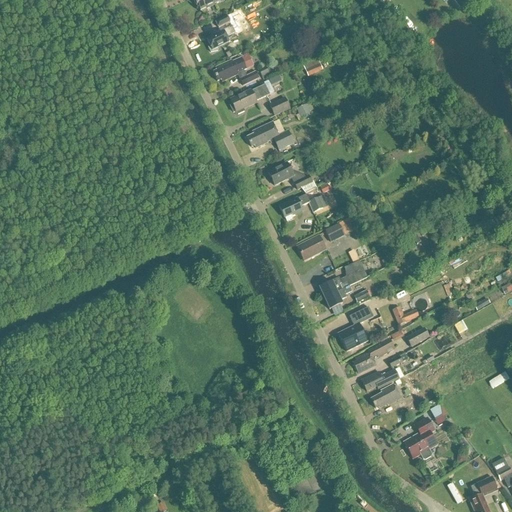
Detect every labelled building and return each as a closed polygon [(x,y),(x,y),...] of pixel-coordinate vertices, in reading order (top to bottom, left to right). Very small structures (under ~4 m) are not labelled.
[(198,7),(200,12),(207,9),(207,10),(214,7),(214,5),(218,3),(216,0),(194,0),(193,1),(196,7),(198,7)] [(470,0),(450,0),(461,10),(470,0)] [(241,18),(238,12),(215,23),(218,30),(241,18)] [(208,48),(210,53),(218,52),(217,49),(228,43),(226,38),(235,34),(232,27),(225,30),(226,32),(223,33),(223,32),(206,40),(209,47),(208,48)] [(401,46),(410,45),(410,38),(401,39),(401,46)] [(221,83),(237,75),(242,87),(258,79),(255,73),(246,77),(243,71),(246,70),(241,59),(232,63),(232,61),(215,68),(216,72),(213,73),(217,82),(220,80),(221,83)] [(303,68),(308,78),(322,72),(317,61),(303,68)] [(420,82),(429,79),(427,72),(418,74),(420,82)] [(230,101),(233,106),(230,107),(233,114),(236,113),(236,114),(237,113),(238,116),(244,113),(243,111),(256,104),(256,103),(269,96),(265,87),(251,93),(250,92),(230,101)] [(436,104),(444,101),(441,94),(433,98),(436,104)] [(270,107),(274,117),(289,111),(285,100),(270,107)] [(298,113),(302,122),(312,117),(308,108),(298,113)] [(274,143),(278,152),(293,144),(288,132),(279,137),(272,123),(252,133),(253,135),(246,139),(251,148),(254,147),(255,149),(269,143),(270,144),(274,143)] [(293,184),(297,191),(311,184),(308,177),(304,179),(303,176),(292,172),(290,173),(286,164),(267,174),(274,187),(291,178),(294,184),(293,184)] [(328,173),(331,178),(342,173),(339,167),(328,173)] [(319,189),(323,195),(330,191),(326,185),(319,189)] [(323,209),(318,199),(309,203),(306,196),(297,200),(279,208),(284,219),(291,216),(292,217),(302,212),(300,208),(309,204),(313,213),(323,209)] [(344,236),(338,225),(324,232),(330,243),(344,236)] [(412,236),(416,245),(421,243),(417,233),(412,236)] [(306,258),(307,261),(326,251),(318,237),(307,242),(309,245),(298,251),(303,259),(306,258)] [(331,284),(319,290),(324,300),(337,294),(363,280),(359,273),(340,282),(339,279),(331,283),(331,284)] [(337,294),(324,300),(329,311),(342,305),(340,302),(346,299),(345,296),(352,293),(349,288),(363,281),(363,280),(337,294)] [(500,290),(504,296),(508,294),(506,290),(511,287),(509,285),(500,290)] [(366,292),(353,298),(356,305),(369,299),(366,292)] [(473,307),(477,313),(490,306),(486,299),(473,307)] [(408,322),(403,308),(393,312),(398,326),(408,322)] [(358,326),(359,326),(373,319),(368,309),(349,318),(354,328),(358,326)] [(338,336),(346,354),(367,343),(359,326),(358,326),(338,336)] [(424,330),(406,340),(411,349),(429,339),(424,330)] [(361,373),(362,375),(376,367),(373,361),(395,349),(390,339),(368,351),(369,352),(367,353),(368,355),(356,362),(357,364),(353,366),(358,374),(361,373)] [(388,364),(391,370),(407,362),(404,356),(388,364)] [(378,374),(364,381),(365,383),(362,384),(367,394),(376,389),(378,391),(390,386),(389,386),(399,381),(394,372),(381,379),(378,374)] [(412,375),(404,378),(409,390),(407,391),(409,397),(419,393),(412,375)] [(378,408),(379,411),(387,406),(388,408),(401,400),(393,386),(380,393),(381,395),(370,401),(375,410),(378,408)] [(423,415),(433,419),(437,427),(444,423),(441,417),(439,406),(423,415)] [(423,461),(425,461),(430,458),(431,456),(428,451),(436,447),(429,435),(433,433),(426,420),(415,426),(419,435),(404,444),(413,460),(420,456),(423,461)] [(510,488),(511,492),(511,475),(511,476),(508,468),(507,469),(502,458),(490,463),(495,474),(499,482),(502,480),(506,489),(510,488)] [(471,488),(475,497),(468,500),(473,511),(488,511),(482,497),(496,491),(491,480),(471,488)]
